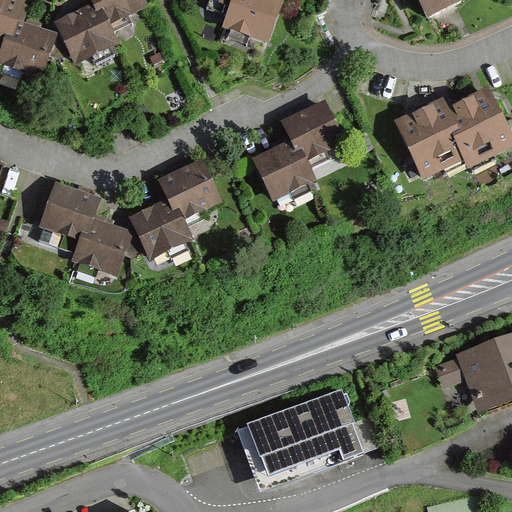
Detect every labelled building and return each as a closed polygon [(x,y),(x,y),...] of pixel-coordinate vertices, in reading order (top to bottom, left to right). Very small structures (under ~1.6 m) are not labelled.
[(0,0),(0,41),(8,45),(15,26),(23,6),(5,0),(0,0)] [(143,9),(139,0),(89,0),(95,13),(102,27),(143,9)] [(207,0),(232,10),(235,0),(207,0)] [(264,45),(280,6),(264,0),(235,0),(232,10),(224,29),(264,45)] [(421,0),(429,18),(462,3),(463,0),(421,0)] [(102,27),(95,13),(58,30),(75,69),(113,52),(102,27)] [(0,64),(40,81),(56,41),(15,26),(8,45),(0,64)] [(438,107),(391,129),(416,183),(456,165),(461,175),(509,153),(483,97),(443,116),(438,107)] [(339,146),(323,110),(281,128),(291,151),(298,165),(339,146)] [(298,165),(291,151),(254,168),(271,206),(309,190),(298,165)] [(316,180),(336,173),(332,161),(312,168),(316,180)] [(218,206),(201,169),(159,188),(170,210),(176,224),(218,206)] [(36,226),(77,242),(85,223),(92,204),(51,188),(36,226)] [(176,224),(170,210),(132,227),(149,266),(187,249),(176,224)] [(110,278),(125,239),(85,223),(77,242),(69,262),(110,278)] [(511,336),(457,357),(479,417),(511,405),(511,336)] [(363,455),(341,395),(250,429),(272,489),(363,455)] [(481,511),(477,495),(429,506),(430,511),(481,511)]
